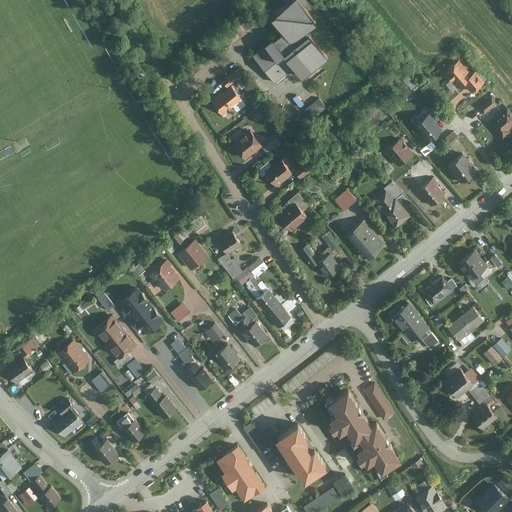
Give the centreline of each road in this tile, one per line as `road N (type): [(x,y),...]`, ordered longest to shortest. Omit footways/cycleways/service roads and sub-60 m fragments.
road 1 (residential): [(325,330),(174,91)]
road 2 (residential): [(104,503),(325,330)]
road 3 (residential): [(352,309),(437,442),(469,457),(511,460)]
road 4 (residential): [(352,309),(511,181)]
road 5 (residential): [(0,396),(104,503)]
